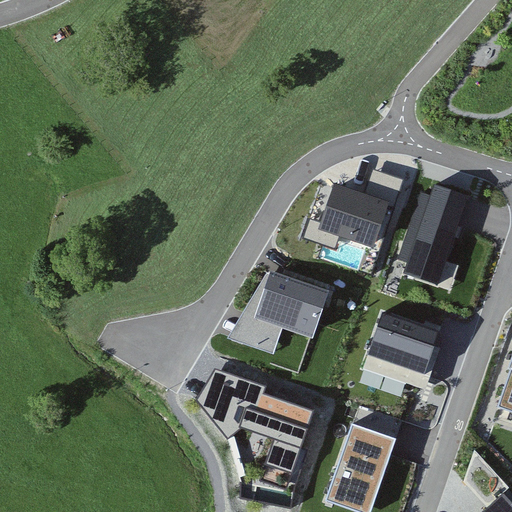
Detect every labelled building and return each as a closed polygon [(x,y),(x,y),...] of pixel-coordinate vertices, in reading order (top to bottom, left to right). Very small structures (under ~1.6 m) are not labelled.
[(365,195),(334,185),(321,224),(309,220),(303,239),(336,250),(339,240),(374,251),(387,210),(394,212),(404,180),(373,170),(365,195)] [(468,196),(434,185),(430,196),(420,192),(397,260),(408,264),(405,274),(437,285),(468,196)] [(329,291),(269,272),(228,339),(274,354),(282,329),(313,340),(329,291)] [(438,336),(383,315),(364,366),(419,386),(438,336)] [(511,359),(508,370),(511,371),(498,407),(511,411),(511,359)] [(267,387),(214,369),(196,401),(227,439),(242,429),(272,441),(265,466),(293,475),(314,411),(265,394),(267,387)] [(352,424),(325,502),(354,511),(371,511),(396,439),(352,424)]
